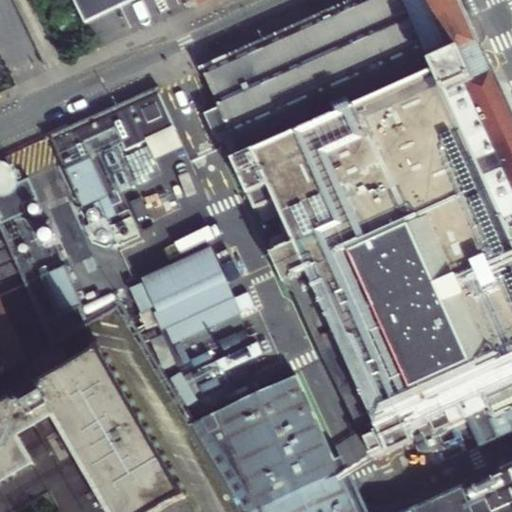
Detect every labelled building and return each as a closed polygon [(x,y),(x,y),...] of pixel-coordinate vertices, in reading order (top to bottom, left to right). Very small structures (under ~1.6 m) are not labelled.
[(133,0),(72,0),(84,24),(133,0)] [(355,0),(227,57),(201,68),(228,126),(215,131),(226,155),(230,154),(258,218),(263,216),(269,231),(286,222),(299,249),(277,259),(292,292),(299,295),(359,442),(360,441),(370,465),(416,446),(411,434),(430,427),(434,436),(470,420),(478,437),(511,421),(511,84),(472,0),(355,0)] [(64,34),(82,25),(77,15),(59,24),(64,34)] [(164,86),(63,132),(94,201),(118,190),(95,139),(124,126),(133,146),(153,137),(163,157),(189,145),(164,86)] [(146,145),(135,150),(156,197),(167,192),(146,145)] [(26,181),(14,187),(15,184),(15,179),(14,174),(10,170),(6,168),(2,167),(0,166),(0,225),(1,227),(25,216),(21,208),(36,202),(26,181)] [(123,192),(112,197),(119,211),(129,207),(123,192)] [(250,314),(223,252),(143,288),(153,313),(151,313),(158,328),(171,322),(175,330),(178,329),(185,343),(250,314)] [(63,264),(48,271),(45,264),(36,268),(57,314),(81,304),(63,264)] [(128,278),(103,290),(109,302),(134,291),(128,278)] [(0,336),(14,330),(0,299),(0,336)] [(167,329),(156,334),(159,340),(163,339),(176,368),(187,363),(174,334),(170,336),(167,329)] [(0,373),(1,376),(28,361),(14,330),(0,336),(0,373)] [(152,511),(184,494),(102,350),(24,394),(20,386),(4,395),(9,404),(0,409),(0,511),(152,511)] [(269,395),(297,382),(294,375),(265,388),(269,395)] [(229,414),(191,432),(239,511),(511,511),(511,469),(419,511),(372,511),(349,461),(340,464),(301,380),(297,382),(269,395),(257,401),(229,414)] [(229,414),(257,401),(254,393),(226,407),(229,414)]
